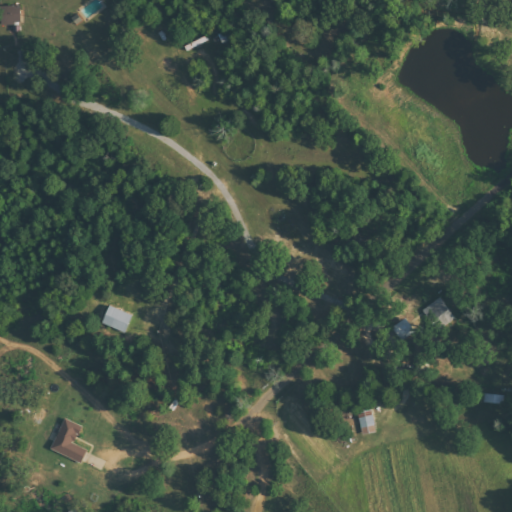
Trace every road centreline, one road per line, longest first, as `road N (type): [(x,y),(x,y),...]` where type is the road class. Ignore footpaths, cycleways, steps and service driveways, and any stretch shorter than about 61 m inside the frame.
road 1 (residential): [(511,137),(376,407),(302,511)]
road 2 (residential): [(491,175),(466,170),(409,108),(348,91),(270,117)]
